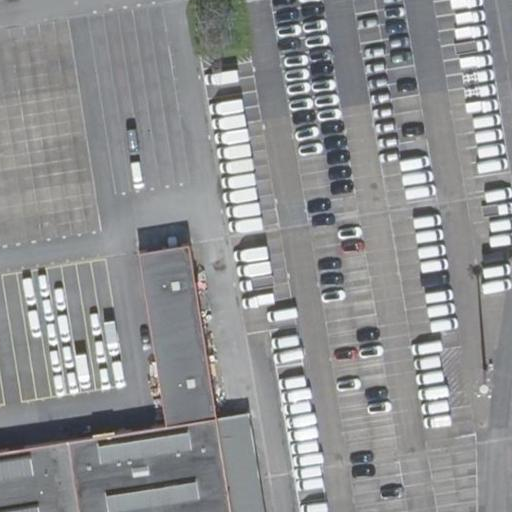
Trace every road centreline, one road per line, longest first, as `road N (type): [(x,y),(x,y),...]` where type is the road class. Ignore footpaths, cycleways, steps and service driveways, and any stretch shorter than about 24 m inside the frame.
road 1 (unknown): [(347,511),(256,0)]
road 2 (unknown): [(337,0),(426,511)]
road 3 (unknown): [(415,0),(481,387),(507,424)]
road 4 (unknown): [(294,511),(210,203)]
road 5 (unknown): [(0,247),(210,203)]
road 6 (unknown): [(210,203),(178,0)]
